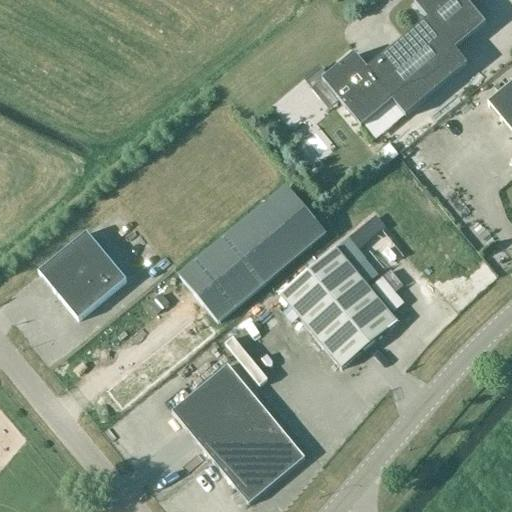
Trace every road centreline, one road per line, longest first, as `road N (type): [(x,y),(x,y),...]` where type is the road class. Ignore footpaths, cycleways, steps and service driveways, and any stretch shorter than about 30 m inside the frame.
road 1 (unclassified): [(336,510),(511,315)]
road 2 (unclassified): [(0,350),(135,511)]
